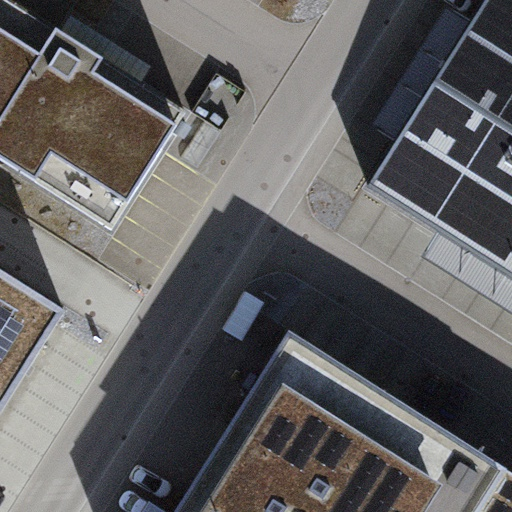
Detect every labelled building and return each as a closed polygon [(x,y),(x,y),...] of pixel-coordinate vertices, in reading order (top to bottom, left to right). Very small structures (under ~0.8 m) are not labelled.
[(0,0),(0,122),(61,25),(20,0),(0,0)] [(511,0),(493,0),(370,191),(511,282),(511,0)] [(0,154),(118,228),(194,108),(61,25),(0,122),(0,154)] [(0,269),(0,427),(71,314),(0,269)] [(511,511),(511,474),(298,343),(193,511),(511,511)]
